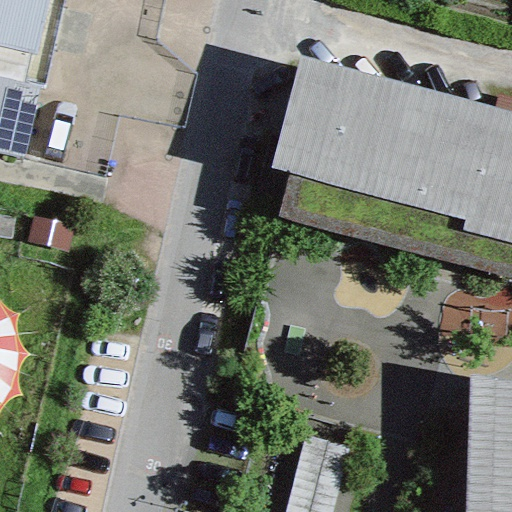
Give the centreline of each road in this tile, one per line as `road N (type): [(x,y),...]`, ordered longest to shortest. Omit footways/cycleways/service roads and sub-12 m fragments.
road 1 (residential): [(249,0),(128,511)]
road 2 (residential): [(290,0),(445,45),(511,51)]
